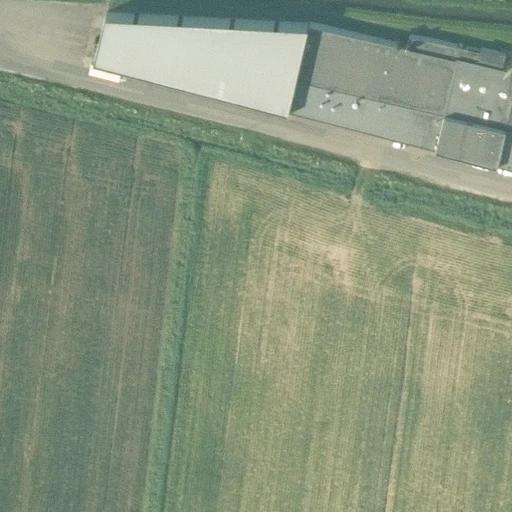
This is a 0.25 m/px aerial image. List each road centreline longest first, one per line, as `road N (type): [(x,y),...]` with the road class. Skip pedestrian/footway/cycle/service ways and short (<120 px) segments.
road 1 (unclassified): [(511,197),(0,65)]
road 2 (residential): [(123,160),(511,266)]
road 3 (residential): [(123,160),(52,389)]
road 4 (residential): [(52,389),(138,424),(205,466),(254,511)]
road 5 (residential): [(352,511),(440,456),(511,454)]
road 6 (residential): [(0,126),(123,160)]
